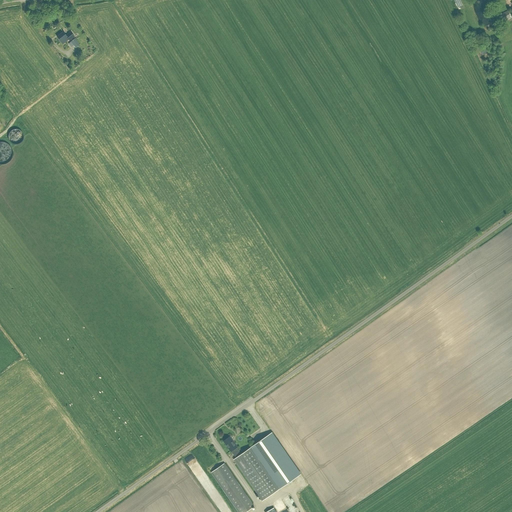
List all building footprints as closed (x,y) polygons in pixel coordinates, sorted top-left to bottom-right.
[(509,12),(502,16),(504,21),(511,17),(509,12)] [(63,44),(69,39),(69,40),(74,36),(71,32),(66,35),(63,32),(57,36),(63,44)] [(79,45),(75,39),(68,43),(71,47),(73,45),(76,48),(79,45)] [(0,164),(1,164),(3,164),(5,164),(7,163),(9,162),(10,161),(11,159),(12,157),(13,155),(13,153),(13,151),(12,149),(11,147),(10,146),(9,144),(7,143),(5,142),(3,142),(1,142),(0,141),(0,164)] [(272,433),(255,444),(242,454),(237,447),(230,436),(223,441),(231,452),(232,451),(236,458),(234,459),(262,500),(300,474),(272,433)] [(246,511),(255,506),(224,463),(211,472),(239,511),(246,511)] [(283,499),(289,511),(292,511),(299,509),(297,507),(295,508),(291,500),(292,499),(291,495),(283,499)]
